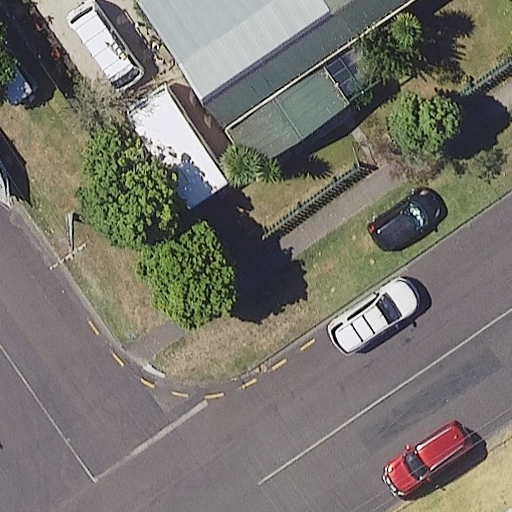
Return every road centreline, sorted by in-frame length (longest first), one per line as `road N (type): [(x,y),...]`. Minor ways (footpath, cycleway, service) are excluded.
road 1 (residential): [(511,316),(224,511)]
road 2 (residential): [(0,339),(119,511)]
